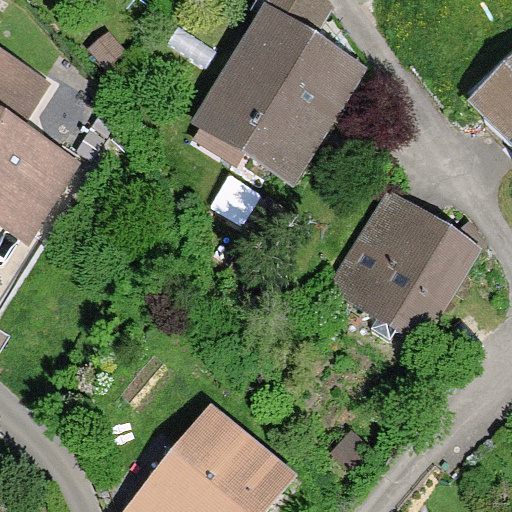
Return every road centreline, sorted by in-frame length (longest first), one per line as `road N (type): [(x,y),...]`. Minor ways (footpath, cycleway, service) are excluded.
road 1 (residential): [(511,244),(341,0)]
road 2 (residential): [(380,511),(466,410),(511,371)]
road 3 (residential): [(86,511),(70,475),(0,405)]
